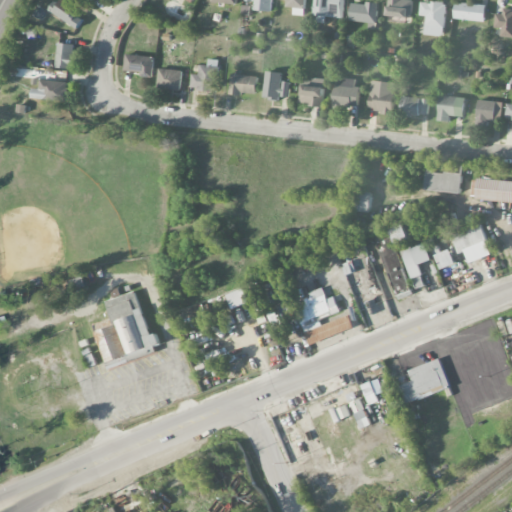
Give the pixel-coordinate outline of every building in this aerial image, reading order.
[(60,5),(55,2),(50,9),(77,29),(86,17),(63,0),(60,5)] [(272,11),(272,0),(255,0),(255,11),(272,11)] [(286,0),(287,8),(306,8),(305,0),(286,0)] [(344,18),(344,0),(314,0),(313,21),(325,22),(325,17),(344,18)] [(388,0),(388,17),(412,17),(412,0),(405,0),(388,0)] [(352,1),(349,20),(376,24),(379,5),(352,1)] [(425,35),(444,36),(445,2),(421,1),(420,16),(426,16),(425,35)] [(486,21),(486,4),(455,3),(455,20),(486,21)] [(495,28),(503,29),(502,37),(511,37),(511,9),(504,9),(503,14),(496,13),(495,28)] [(76,44),(58,43),(56,67),(74,69),(76,44)] [(153,75),(154,57),(126,54),(124,73),(153,75)] [(200,65),(200,74),(193,74),(192,90),(217,91),(218,60),(209,60),(209,65),(200,65)] [(158,89),(182,90),(183,70),(159,69),(158,89)] [(291,82),(281,81),(282,73),(267,71),(264,98),(280,100),(280,96),(289,97),(291,82)] [(259,77),(232,73),(229,92),(256,96),(259,77)] [(358,109),(359,79),(336,78),(334,108),(358,109)] [(67,101),(68,81),(40,80),(40,89),(32,89),(32,99),(67,101)] [(394,113),(396,82),(371,81),(369,111),(394,113)] [(324,87),(300,86),(299,105),(324,106),(324,87)] [(401,113),(425,117),(427,101),(421,100),(421,99),(403,96),(401,113)] [(465,117),(466,97),(440,96),(439,121),(451,121),(451,116),(465,117)] [(503,102),(478,101),(477,125),(489,126),(489,120),(502,120),(503,102)] [(461,193),(463,169),(427,166),(425,190),(461,193)] [(511,181),(473,179),(472,200),(511,202),(511,181)] [(353,211),(371,212),(372,192),(353,191),(353,211)] [(396,245),(410,242),(405,225),(392,228),(396,245)] [(477,245),(466,249),(472,264),(493,254),(486,236),(475,240),(477,245)] [(397,296),(411,291),(392,237),(378,243),(397,296)] [(433,260),(425,242),(401,252),(417,288),(426,284),(418,266),(433,260)] [(442,269),(456,264),(451,250),(437,255),(442,269)] [(247,288),(249,303),(257,302),(255,286),(247,288)] [(234,309),(250,303),(244,289),(229,295),(234,309)] [(309,345),(354,329),(349,316),(323,325),(321,319),(341,312),(335,296),(328,299),(324,289),(304,296),(308,309),(298,313),(309,345)] [(108,368),(163,350),(158,333),(152,335),(138,292),(107,301),(113,319),(94,325),(108,368)] [(409,370),(413,382),(401,386),(406,403),(451,388),(442,359),(409,370)] [(377,395),(384,392),(379,379),(362,385),(370,405),(379,402),(377,395)] [(363,429),(372,424),(364,409),(355,414),(363,429)]
